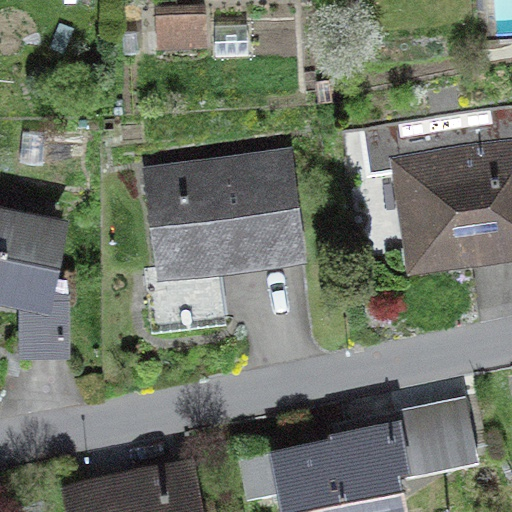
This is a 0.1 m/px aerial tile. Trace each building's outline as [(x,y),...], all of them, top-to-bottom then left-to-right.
[(204,40),(201,8),(159,12),(162,43),(204,40)] [(511,148),(399,166),(414,263),(511,247),(511,148)] [(153,171),(165,279),(308,264),(297,156),(153,171)] [(0,205),(0,295),(53,308),(73,222),(0,205)] [(485,458),(474,399),(396,414),(398,428),(406,472),(485,458)] [(398,428),(275,452),(286,511),(414,511),(406,472),(398,428)] [(209,511),(199,457),(65,483),(70,511),(209,511)]
